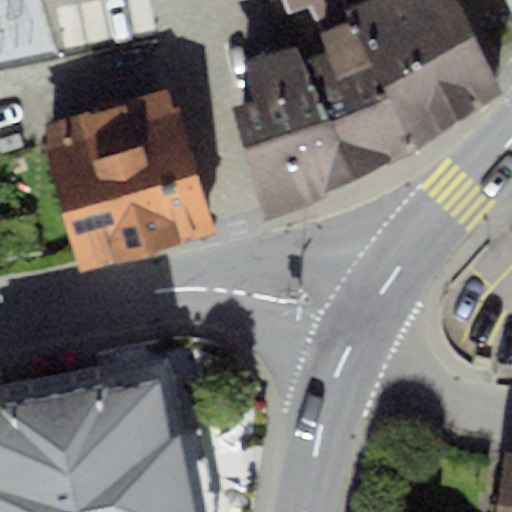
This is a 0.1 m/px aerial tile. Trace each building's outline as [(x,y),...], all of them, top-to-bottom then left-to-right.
[(373,0),(376,8),(219,72),(264,216),(415,150),(500,90),(459,0),(373,0)] [(340,0),(261,0),(269,23),(340,1),(340,0)] [(168,87),(40,125),(83,270),(212,231),(168,87)] [(192,511),(163,377),(0,411),(0,511),(192,511)] [(511,511),(511,450),(504,449),(494,511),(511,511)]
